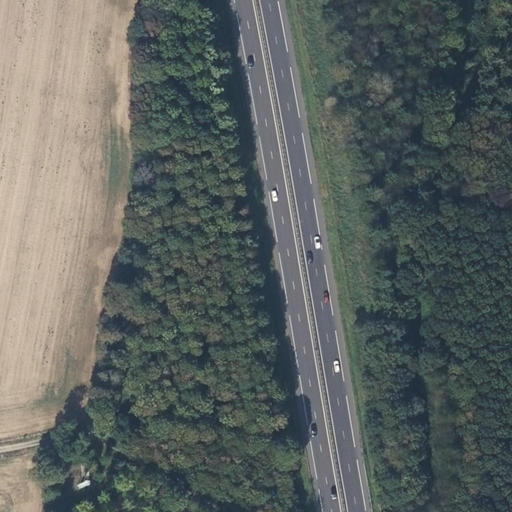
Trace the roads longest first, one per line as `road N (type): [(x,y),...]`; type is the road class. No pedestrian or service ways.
road 1 (trunk): [(356,511),(268,0)]
road 2 (trunk): [(243,0),(331,511)]
road 3 (track): [(90,438),(224,511)]
